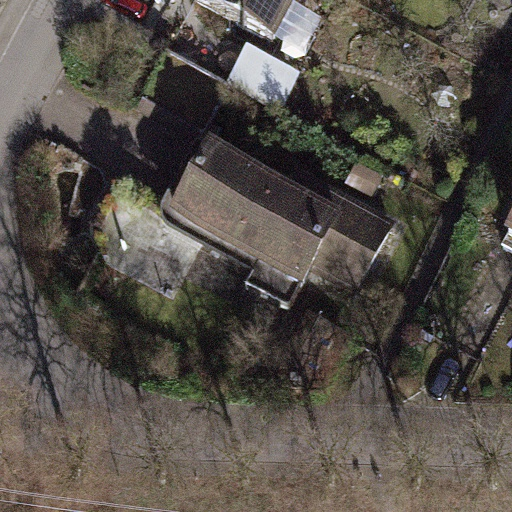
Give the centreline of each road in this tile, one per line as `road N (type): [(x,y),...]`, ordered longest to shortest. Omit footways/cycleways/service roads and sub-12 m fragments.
road 1 (residential): [(511,444),(338,459),(149,459),(46,424),(0,333)]
road 2 (residential): [(0,159),(83,0)]
